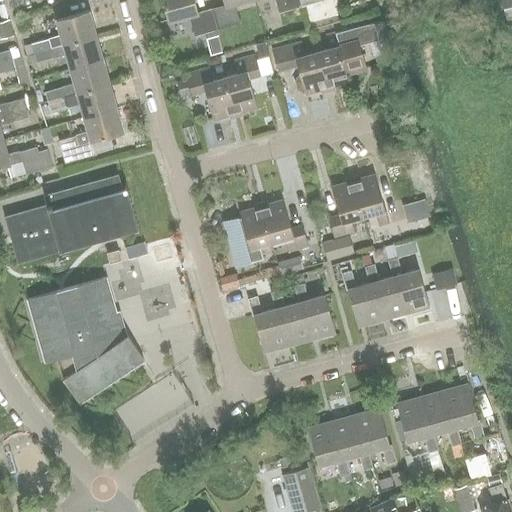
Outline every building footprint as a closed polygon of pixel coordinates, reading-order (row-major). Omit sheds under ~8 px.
[(217,29),(211,9),(197,13),(193,0),(162,0),(169,22),(189,16),(194,35),(217,29)] [(233,4),(246,0),(223,0),(225,5),(211,9),(217,29),(239,23),(233,4)] [(301,5),(299,0),(275,0),(279,12),(301,5)] [(511,0),(501,0),(507,21),(511,20),(511,0)] [(312,27),(338,20),(334,7),(308,14),(312,27)] [(60,35),(48,39),(51,48),(63,45),(96,35),(89,10),(56,20),(60,35)] [(0,39),(0,40),(14,36),(10,20),(0,23),(0,39)] [(317,51),(328,91),(335,89),(334,86),(349,82),(346,75),(367,70),(360,45),(378,40),(373,22),(325,35),(329,48),(317,51)] [(63,45),(51,48),(54,57),(65,54),(69,69),(103,59),(96,35),(63,45)] [(207,38),(206,38),(211,55),(221,53),(217,35),(207,38)] [(34,53),(51,48),(48,39),(31,44),(34,53)] [(328,91),(317,51),(305,55),(301,42),(272,50),(278,71),(297,65),(300,75),(298,76),(295,81),(297,90),(302,93),(305,92),(305,94),(320,90),(321,93),(328,91)] [(260,58),(268,56),(264,43),(256,45),(260,58)] [(16,44),(8,47),(9,50),(12,59),(20,57),(16,44)] [(31,44),(23,46),(26,55),(34,53),(31,44)] [(51,48),(34,53),(36,62),(54,57),(51,48)] [(0,62),(12,59),(9,50),(0,52),(0,62)] [(225,77),(236,117),(243,115),(242,112),(257,108),(249,79),(260,76),(254,55),(233,61),(237,74),(225,77)] [(0,72),(14,68),(12,59),(0,62),(0,72)] [(74,84),(62,87),(65,96),(76,93),(109,83),(103,59),(69,69),(74,84)] [(236,117),(225,77),(213,81),(209,68),(184,75),(190,95),(205,91),(213,120),(228,116),(229,118),(236,117)] [(76,93),(65,96),(67,106),(68,107),(79,103),(83,117),(116,108),(109,83),(76,93)] [(47,101),(65,96),(62,87),(45,92),(47,101)] [(0,114),(25,107),(34,105),(31,96),(6,103),(0,104),(0,114)] [(65,96),(47,101),(50,111),(67,106),(65,96)] [(0,140),(3,140),(0,128),(0,124),(28,117),(25,107),(0,114),(0,140)] [(87,132),(75,135),(75,136),(78,145),(90,142),(123,132),(116,108),(83,117),(87,132)] [(75,136),(58,141),(65,163),(94,155),(93,151),(90,142),(78,145),(75,136)] [(22,161),(26,174),(52,167),(47,149),(38,152),(37,147),(19,152),(19,151),(7,154),(3,140),(0,140),(0,167),(7,166),(22,161)] [(122,189),(118,174),(43,195),(46,204),(4,216),(17,263),(59,251),(59,252),(138,230),(126,188),(122,189)] [(352,177),(363,216),(375,213),(378,226),(388,223),(385,210),(384,210),(374,174),(359,178),(359,175),(352,177)] [(351,220),(363,216),(352,177),(345,179),(346,182),(331,186),(339,215),(328,218),(333,238),(354,232),(351,220)] [(407,223),(430,217),(425,199),(403,205),(407,223)] [(260,203),(271,242),(283,239),(287,252),(308,246),(302,225),(291,229),(282,200),(268,204),(267,201),(260,203)] [(228,232),(237,266),(263,259),(259,246),(271,242),(260,203),(253,205),(254,208),(239,212),(241,218),(234,220),(228,232)] [(327,261),(355,254),(350,235),(322,243),(327,261)] [(144,242),(125,248),(128,260),(148,254),(144,242)] [(397,258),(394,246),(393,244),(384,247),(387,260),(397,258)] [(109,264),(121,260),(118,250),(106,253),(109,264)] [(297,252),(276,258),(279,271),(301,265),(297,252)] [(387,260),(392,276),(402,314),(428,307),(418,269),(401,273),(397,258),(387,260)] [(402,314),(392,276),(378,280),(374,264),(364,267),(369,282),(379,321),(402,314)] [(379,321),(369,282),(355,286),(351,270),(341,273),(346,290),(348,289),(358,326),(379,321)] [(451,270),(432,275),(436,291),(455,286),(451,270)] [(291,277),(293,283),(304,281),(302,274),(291,277)] [(106,277),(27,299),(45,363),(56,360),(67,375),(62,378),(79,404),(144,361),(127,335),(123,338),(106,277)] [(293,286),(298,302),(308,340),(335,333),(324,295),(307,299),(303,283),(293,286)] [(308,340),(298,302),(284,306),(280,290),(270,292),(275,308),(285,346),(308,340)] [(285,346),(275,308),(261,312),(257,296),(247,299),(252,316),(254,315),(264,352),(285,346)] [(446,389),(456,427),(470,423),(474,439),(484,437),(479,420),(477,420),(467,383),(446,389)] [(461,443),(456,427),(446,389),(422,396),(433,434),(446,430),(451,446),(461,443)] [(437,449),(433,434),(422,396),(396,403),(407,441),(423,436),(428,452),(437,449)] [(357,413),(368,452),(381,448),(386,464),(395,461),(391,444),(389,445),(379,408),(357,413)] [(372,467),(368,452),(357,413),(334,420),(345,458),(358,454),(363,470),(372,467)] [(349,474),(345,458),(334,420),(308,427),(318,465),(335,461),(339,477),(343,476),(349,474)] [(294,463),(309,459),(305,446),(291,451),(294,463)] [(485,455),(465,460),(471,480),(491,475),(485,455)] [(293,511),(319,511),(306,467),(282,474),(293,511)] [(498,473),(485,477),(489,487),(501,483),(498,473)] [(349,474),(343,476),(345,483),(351,481),(349,474)] [(390,477),(378,481),(381,489),(393,485),(390,477)] [(494,503),(480,507),(482,511),(509,511),(501,483),(489,487),(494,503)] [(460,511),(466,511),(474,510),(466,485),(453,489),(455,494),(460,511)] [(395,507),(390,498),(370,507),(371,511),(391,511),(391,509),(395,507)]
